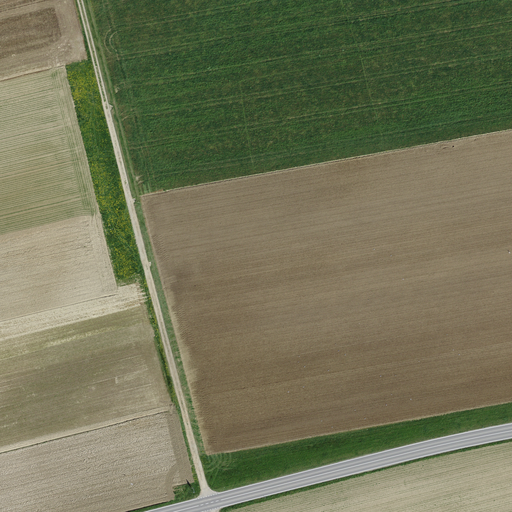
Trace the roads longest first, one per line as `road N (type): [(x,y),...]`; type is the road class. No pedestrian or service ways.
road 1 (track): [(211,511),(79,0)]
road 2 (secondary): [(511,430),(173,511)]
